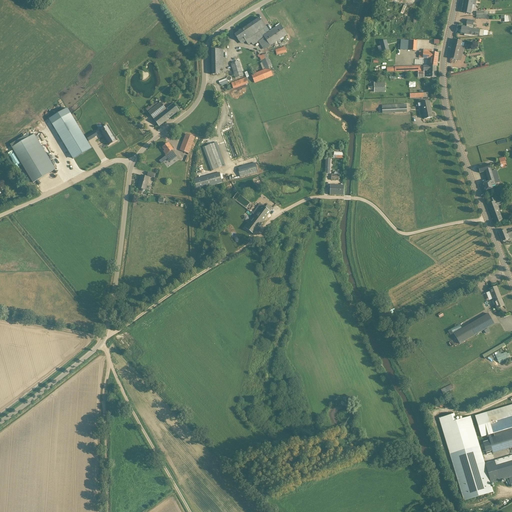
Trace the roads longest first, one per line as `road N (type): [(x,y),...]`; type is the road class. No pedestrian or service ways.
road 1 (track): [(355,198),(292,206),(103,339)]
road 2 (secondary): [(491,230),(445,104),(442,70),(456,0)]
road 3 (track): [(355,198),(360,279),(416,410)]
road 4 (unclassified): [(132,162),(194,106),(209,41),(267,0)]
road 5 (unclassified): [(103,339),(132,162)]
road 6 (track): [(191,511),(108,354)]
road 7 (track): [(106,511),(103,339)]
road 8 (track): [(486,219),(400,233),(355,198)]
road 9 (unclassified): [(0,215),(112,162),(132,162)]
road 10 (unclassified): [(0,422),(103,339)]
